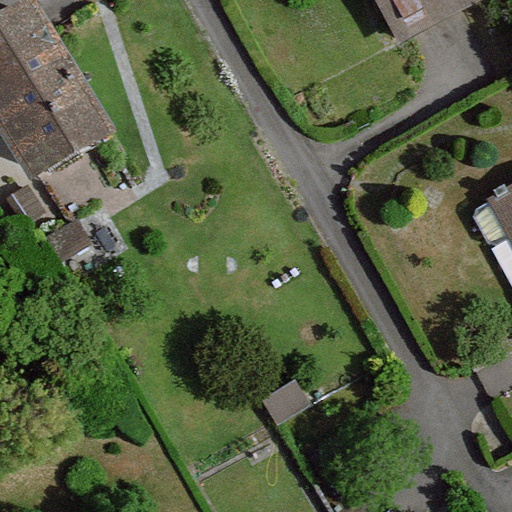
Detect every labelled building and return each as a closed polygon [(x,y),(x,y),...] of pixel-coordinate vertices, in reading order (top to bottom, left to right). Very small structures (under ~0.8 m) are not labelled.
[(380,0),(403,45),(493,3),(492,0),(380,0)] [(50,18),(0,46),(0,115),(62,224),(109,197),(89,163),(123,144),(50,18)] [(511,194),(494,204),(511,237),(511,194)] [(95,225),(57,246),(73,273),(110,252),(95,225)] [(295,389),(266,406),(278,425),(307,408),(295,389)]
